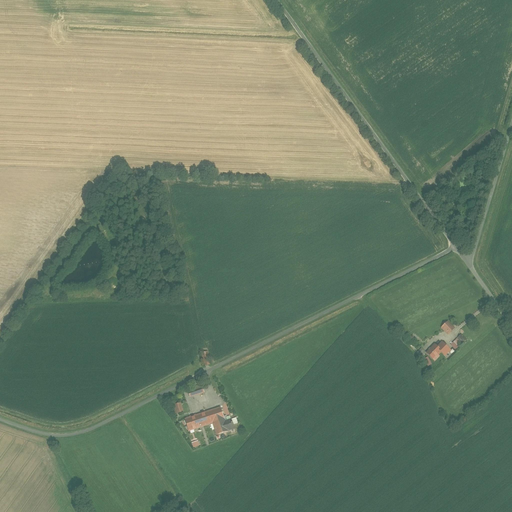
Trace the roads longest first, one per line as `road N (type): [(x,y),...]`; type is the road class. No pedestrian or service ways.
road 1 (residential): [(455,246),(89,430),(56,435),(0,419)]
road 2 (unclassified): [(276,0),(455,246)]
road 3 (unclassified): [(511,122),(467,263)]
